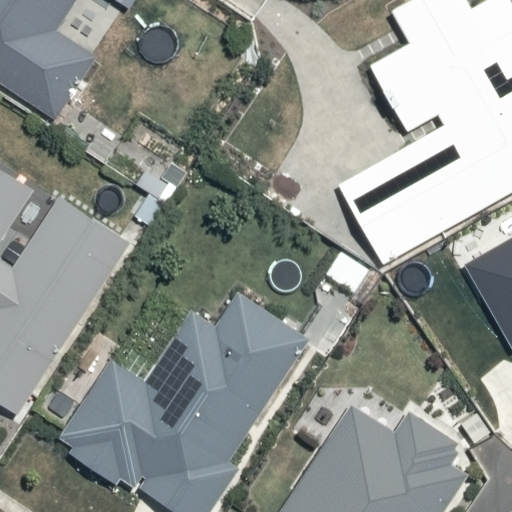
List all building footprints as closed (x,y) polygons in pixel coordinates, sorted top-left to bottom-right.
[(0,0),(0,83),(53,119),(95,56),(54,29),(73,0),(116,0),(127,7),(131,0),(0,0)] [(441,123),(336,182),(381,261),(511,187),(511,10),(506,0),(482,0),(468,8),(463,0),(406,0),(389,9),(407,40),(366,63),(405,132),(436,114),(441,123)] [(0,397),(23,413),(133,243),(66,201),(22,269),(7,258),(48,195),(0,163),(0,397)] [(511,232),(459,263),(510,350),(511,348),(511,232)] [(125,359),(70,439),(176,511),(219,511),(246,473),(234,464),(318,342),(250,296),(229,327),(205,310),(157,381),(125,359)] [(438,511),(464,472),(449,462),(457,450),(453,448),(458,441),(408,409),(393,431),(349,403),(278,511),(438,511)]
